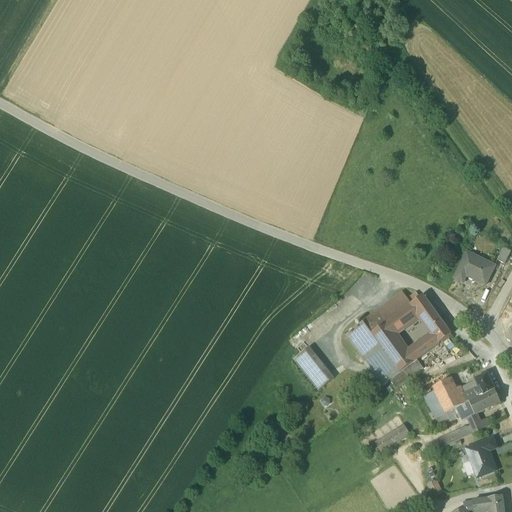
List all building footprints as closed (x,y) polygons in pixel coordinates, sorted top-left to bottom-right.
[(511,254),(503,250),(497,263),(504,266),(511,254)] [(486,265),(466,256),(454,282),(463,286),(466,280),(485,289),(493,273),(485,269),(486,265)] [(402,293),(380,309),(389,321),(410,305),(411,305),(407,300),(402,293)] [(416,293),(407,300),(411,305),(420,298),(416,293)] [(436,315),(422,296),(420,298),(411,305),(410,305),(419,317),(424,324),(436,315)] [(389,321),(386,323),(395,335),(419,317),(410,305),(389,321)] [(380,309),(362,323),(371,334),(386,323),(389,321),(380,309)] [(451,335),(436,315),(424,324),(432,335),(439,344),(451,335)] [(371,334),(362,323),(345,336),(365,363),(383,351),(371,334)] [(386,323),(371,334),(383,351),(399,373),(403,371),(415,362),(408,353),(395,335),(386,323)] [(430,333),(423,339),(420,339),(417,340),(417,343),(418,345),(431,336),(430,333)] [(418,345),(415,348),(422,357),(439,344),(432,335),(431,336),(418,345)] [(334,379),(309,348),(293,360),(318,391),(334,379)] [(422,357),(415,348),(408,353),(415,362),(417,361),(422,357)] [(365,363),(365,364),(382,387),(390,381),(399,373),(383,351),(365,363)] [(415,362),(403,371),(409,379),(423,369),(417,361),(415,362)] [(399,373),(390,381),(396,389),(409,379),(403,371),(399,373)] [(487,374),(475,380),(478,389),(463,396),(466,403),(469,402),(494,390),(487,374)] [(450,379),(433,388),(435,392),(446,414),(462,405),(455,390),(450,379)] [(463,396),(460,388),(455,390),(462,405),(466,403),(463,396)] [(494,390),(469,402),(475,416),(475,415),(500,403),(494,390)] [(446,414),(435,392),(423,398),(439,428),(460,417),(461,420),(468,417),(468,419),(475,416),(469,402),(462,405),(446,414)] [(475,416),(468,419),(471,425),(478,422),(475,415),(475,416)] [(478,422),(471,425),(472,426),(475,433),(482,430),(478,422)] [(404,425),(365,450),(371,460),(410,436),(404,425)] [(466,427),(463,429),(460,430),(423,447),(427,455),(475,433),(472,426),(469,427),(466,427)] [(493,439),(466,450),(470,461),(465,463),(469,473),(474,471),(477,479),(496,471),(489,452),(497,449),(493,439)] [(442,494),(436,481),(428,486),(434,498),(442,494)] [(502,497),(474,501),(474,508),(475,511),(484,511),(493,511),(504,511),(502,497)] [(474,501),(463,503),(465,510),(474,508),(474,501)]
